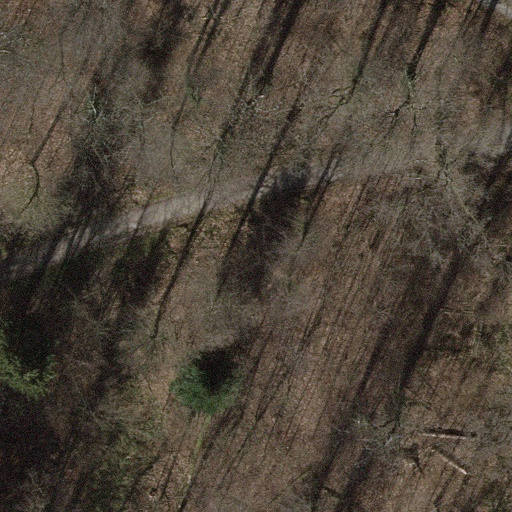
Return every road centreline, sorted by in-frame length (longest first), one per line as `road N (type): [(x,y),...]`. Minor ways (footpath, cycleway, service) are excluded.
road 1 (track): [(511,133),(394,151),(0,272)]
road 2 (track): [(162,217),(121,511)]
